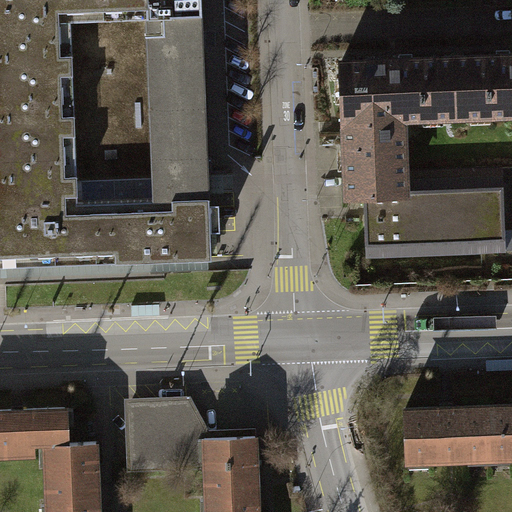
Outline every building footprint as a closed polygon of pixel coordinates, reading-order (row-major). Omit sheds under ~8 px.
[(0,0),(0,263),(208,255),(205,181),(198,0),(0,0)] [(511,52),(339,60),(342,123),(405,120),(511,115),(511,52)] [(342,123),(345,195),(365,195),(408,193),(405,120),(342,123)] [(367,244),(367,255),(485,251),(507,250),(507,239),(505,190),(504,171),(407,174),(408,193),(365,195),(366,216),(367,244)] [(0,273),(209,265),(208,255),(0,263),(0,273)] [(125,396),(126,405),(183,404),(201,435),(251,433),(256,433),(255,426),(209,428),(190,393),(187,393),(125,396)] [(511,403),(401,408),(403,453),(424,453),(424,458),(464,456),(464,451),(505,450),(505,455),(511,454),(511,403)] [(128,466),(202,463),(201,451),(201,435),(183,404),(126,405),(128,466)] [(56,406),(0,408),(0,452),(30,451),(30,442),(46,442),(65,441),(64,421),(57,421),(56,406)] [(254,511),(252,462),(251,433),(201,435),(201,451),(202,463),(203,497),(208,497),(208,511),(254,511)] [(95,511),(92,440),(65,441),(46,442),(46,454),(48,499),(48,511),(95,511)]
